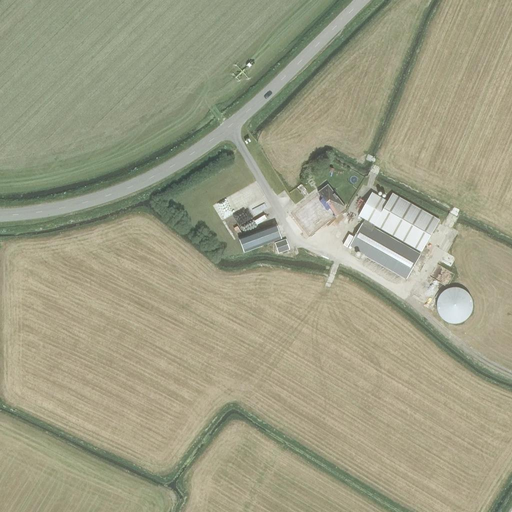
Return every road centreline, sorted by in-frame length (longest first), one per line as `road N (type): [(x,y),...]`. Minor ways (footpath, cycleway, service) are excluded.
road 1 (secondary): [(361,0),(252,106),(158,173),(58,208),(0,215)]
road 2 (track): [(402,295),(470,352),(511,374)]
